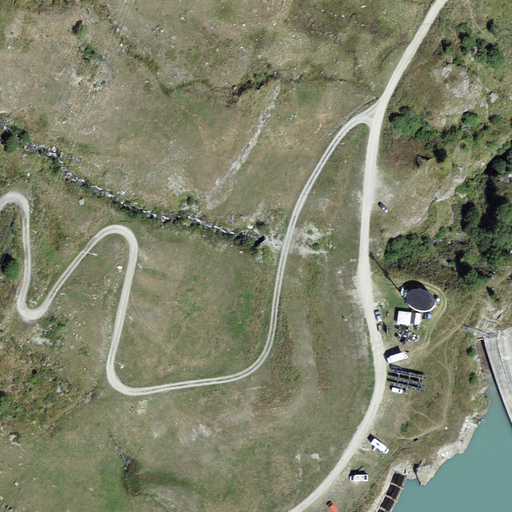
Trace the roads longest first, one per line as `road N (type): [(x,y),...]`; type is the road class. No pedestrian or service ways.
road 1 (track): [(379,118),(348,130),(312,184),(286,246),(268,348),(250,376),(227,382),(122,392),(113,354),(133,246),(119,233),(102,238),(42,316),(31,318),(20,305),(28,272),(24,218),(18,202),(0,212)]
road 2 (track): [(380,384),(359,438),(300,511)]
